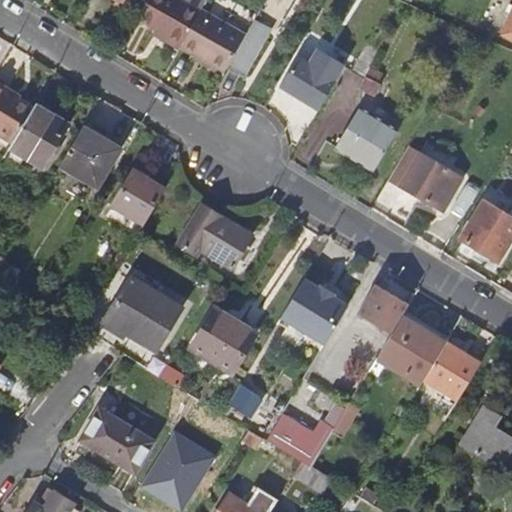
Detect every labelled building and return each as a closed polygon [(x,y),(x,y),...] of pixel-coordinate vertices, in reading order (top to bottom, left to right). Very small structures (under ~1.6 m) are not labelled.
[(121,0),(121,1),(136,9),(141,0),(121,0)] [(145,0),(132,25),(157,40),(155,45),(174,55),(179,47),(200,9),(203,4),(196,0),(159,0),(160,0),(158,0),(145,0)] [(246,34),(200,9),(179,47),(224,71),(227,67),(246,34)] [(246,34),(227,67),(240,75),(270,27),(255,18),(246,34)] [(334,81),(296,58),(279,86),(316,110),(334,81)] [(380,83),(375,95),(392,102),(397,92),(384,85),(388,78),(369,69),(365,76),(380,83)] [(365,76),(360,88),(375,95),(380,83),(365,76)] [(0,132),(12,140),(31,108),(7,92),(9,89),(0,83),(0,132)] [(31,108),(12,140),(7,148),(41,168),(68,124),(33,104),(31,108)] [(397,132),(358,109),(334,146),(373,170),(397,132)] [(82,129),(61,164),(96,185),(116,150),(82,129)] [(460,179),(407,147),(386,181),(397,188),(398,186),(431,206),(441,212),(460,179)] [(511,151),(501,178),(511,182),(511,151)] [(132,170),(110,206),(141,224),(162,188),(132,170)] [(511,236),(511,219),(483,202),(459,239),(497,261),(511,236)] [(200,208),(181,239),(230,268),(250,236),(215,215),(200,208)] [(128,280),(103,321),(154,352),(179,310),(128,280)] [(323,345),(347,307),(333,298),(334,295),(318,286),(317,288),(302,280),(279,318),(323,345)] [(373,286),(356,315),(388,334),(406,305),(373,286)] [(213,309),(187,349),(229,374),(250,339),(228,324),(230,320),(213,309)] [(399,320),(374,360),(417,387),(422,379),(442,346),(399,320)] [(442,346),(422,379),(456,401),(479,365),(444,344),(442,346)] [(238,385),(225,406),(243,416),(255,397),(257,398),(281,357),(264,347),(251,368),(254,370),(243,387),(238,385)] [(156,377),(172,386),(178,376),(162,366),(156,377)] [(339,417),(330,431),(339,437),(357,408),(348,402),(339,417)] [(482,408),(460,444),(498,468),(511,446),(508,445),(511,440),(490,427),(497,417),(482,408)] [(97,410),(79,441),(133,473),(151,442),(97,410)] [(331,412),(320,429),(328,434),(330,431),(339,417),(331,412)] [(279,416),(263,442),(299,463),(307,468),(328,434),(320,429),(314,438),(279,416)] [(246,431),(240,441),(253,449),(259,439),(246,431)] [(328,434),(307,468),(327,481),(351,443),(339,437),(330,431),(328,434)] [(227,496),(216,511),(268,511),(272,507),(274,502),(256,492),(247,508),(227,496)] [(33,504),(27,511),(68,511),(73,505),(55,494),(44,511),(33,504)]
